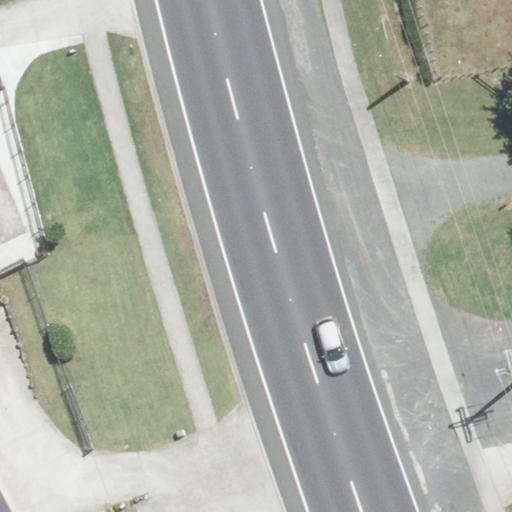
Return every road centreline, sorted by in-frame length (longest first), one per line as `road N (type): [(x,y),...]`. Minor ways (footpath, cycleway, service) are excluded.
road 1 (primary): [(329,426),(208,0)]
road 2 (unclassified): [(329,426),(511,386)]
